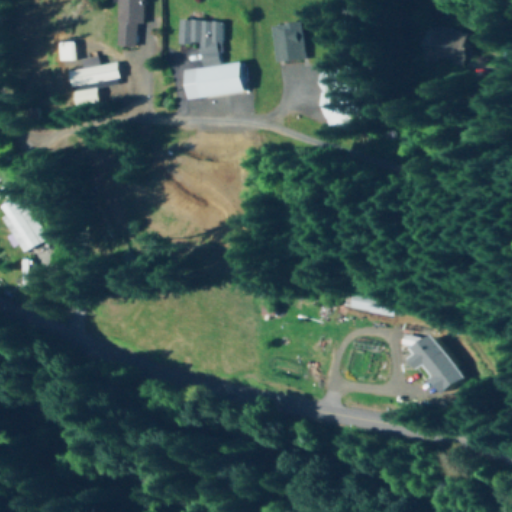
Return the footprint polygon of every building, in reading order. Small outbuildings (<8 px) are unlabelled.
[(139,48),(141,25),(148,25),(149,0),(124,0),(121,47),(139,48)] [(193,99),(247,92),(244,62),(225,65),(219,18),(179,23),(182,46),(200,43),(203,67),(189,69),(193,99)] [(272,24),(273,61),(305,60),(304,23),(272,24)] [(469,30),(430,31),(431,63),(469,62),(469,30)] [(76,72),(79,87),(105,82),(106,86),(124,83),(121,62),(102,66),(100,56),(86,58),(88,69),(76,72)] [(319,71),(321,123),(358,121),(355,59),(341,60),(342,70),(319,71)] [(0,210),(26,252),(45,240),(14,189),(0,197),(0,210)] [(263,304),(263,319),(279,319),(278,303),(263,304)] [(470,380),(437,334),(415,350),(448,396),(470,380)]
